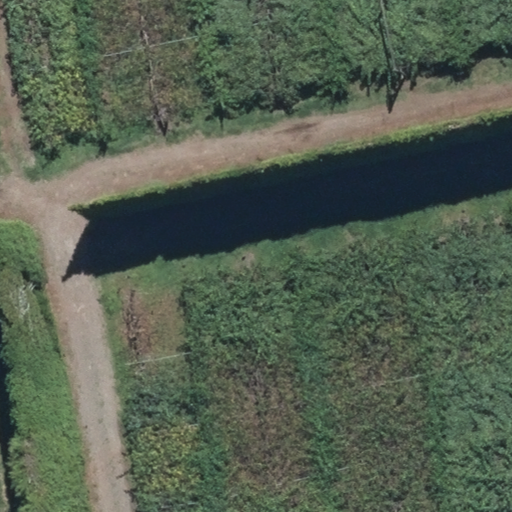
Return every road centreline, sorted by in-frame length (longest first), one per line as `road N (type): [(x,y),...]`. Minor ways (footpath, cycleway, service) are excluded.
road 1 (track): [(52,212),(511,109)]
road 2 (track): [(511,240),(71,334)]
road 3 (track): [(100,511),(52,212),(0,223)]
road 4 (track): [(52,212),(19,0)]
